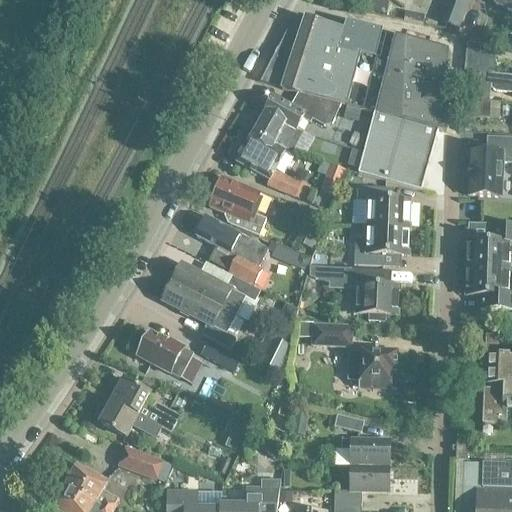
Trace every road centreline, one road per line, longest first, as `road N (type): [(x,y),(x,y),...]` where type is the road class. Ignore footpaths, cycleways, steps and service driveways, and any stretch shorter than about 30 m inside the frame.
road 1 (tertiary): [(0,467),(156,222),(272,0)]
road 2 (residential): [(437,511),(447,171)]
